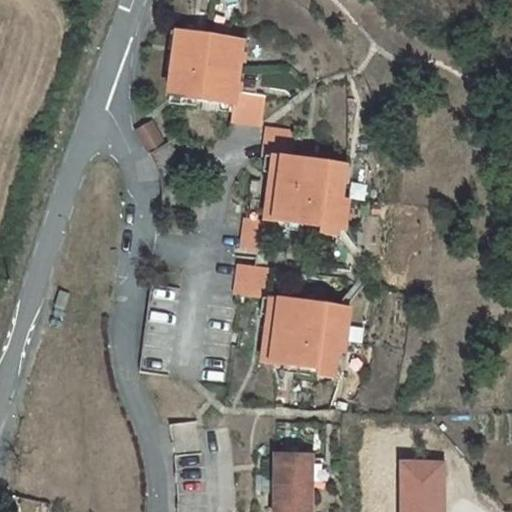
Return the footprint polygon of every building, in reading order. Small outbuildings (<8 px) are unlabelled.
[(242,42),(178,33),(175,55),(173,70),(169,97),(203,102),(218,104),(233,106),(231,120),(261,124),(265,95),(235,91),(242,42)] [(168,54),(166,69),(173,70),(175,55),(168,54)] [(218,104),(203,102),(202,109),(217,111),(218,104)] [(298,131),(268,127),(264,156),(266,156),(273,157),(271,173),(264,221),(245,218),(241,248),(274,253),(278,222),(339,230),(348,167),(295,160),(298,131)] [(143,142),(150,153),(164,145),(157,133),(143,142)] [(175,138),(164,145),(150,153),(155,163),(159,170),(161,179),(163,192),(162,207),(191,211),(192,193),(189,175),(186,165),(183,154),(175,138)] [(273,157),(266,156),(264,172),(271,173),(273,157)] [(263,298),(270,299),(274,269),(239,265),(235,294),(263,298)] [(141,372),(170,376),(181,289),(152,285),(141,372)] [(70,294),(60,291),(55,307),(65,310),(70,294)] [(270,299),(263,298),(261,313),(268,314),(270,299)] [(342,309),(270,299),(268,314),(262,363),(333,372),(342,309)] [(197,421),(169,426),(174,457),(178,502),(177,511),(206,511),(207,500),(202,454),(197,421)] [(310,511),(311,457),(281,456),(281,483),(275,483),(274,511),(310,511)]
